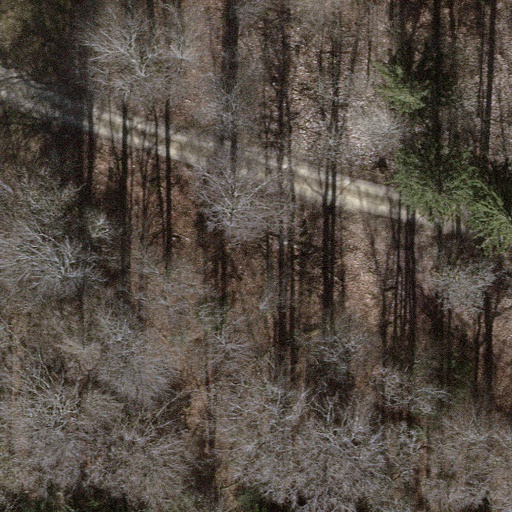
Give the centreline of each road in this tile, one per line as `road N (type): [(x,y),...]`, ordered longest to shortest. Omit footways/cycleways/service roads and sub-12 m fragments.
road 1 (track): [(0,78),(87,120),(278,175)]
road 2 (track): [(278,175),(511,355)]
road 3 (track): [(278,175),(511,229)]
